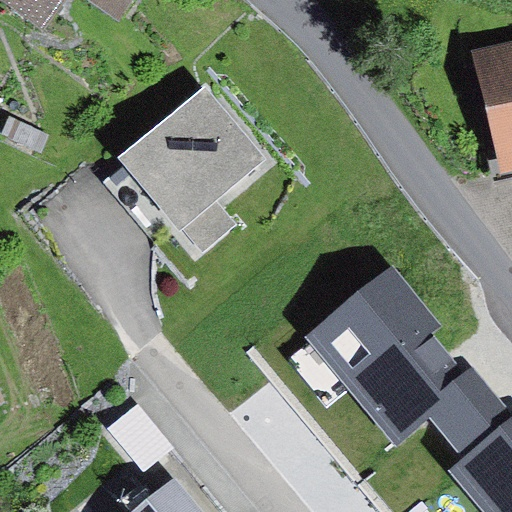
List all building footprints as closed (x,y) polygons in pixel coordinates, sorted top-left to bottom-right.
[(13,0),(44,20),(57,0),(95,0),(121,17),(132,0),(13,0)] [(511,51),(470,61),(495,178),(511,175),(511,51)] [(267,160),(205,88),(119,161),(179,232),(202,258),(239,227),(216,202),(267,160)] [(443,436),(494,394),(472,369),(462,375),(433,335),(384,276),(307,338),(395,444),(429,417),(443,436)] [(0,385),(0,424),(10,421),(0,385)] [(450,469),(485,511),(511,511),(511,415),(494,394),(443,436),(462,459),(450,469)] [(119,428),(159,455),(173,434),(134,407),(119,428)] [(200,511),(171,479),(133,511),(200,511)]
